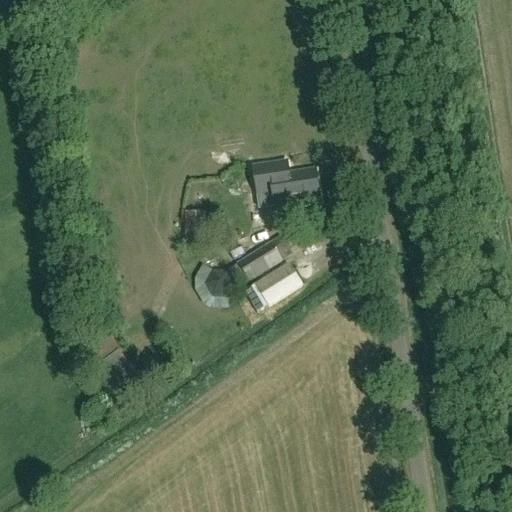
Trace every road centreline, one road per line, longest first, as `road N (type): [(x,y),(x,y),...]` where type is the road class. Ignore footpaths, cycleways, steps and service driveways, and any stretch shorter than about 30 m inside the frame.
road 1 (unclassified): [(426,511),(346,0)]
road 2 (track): [(387,267),(58,508)]
